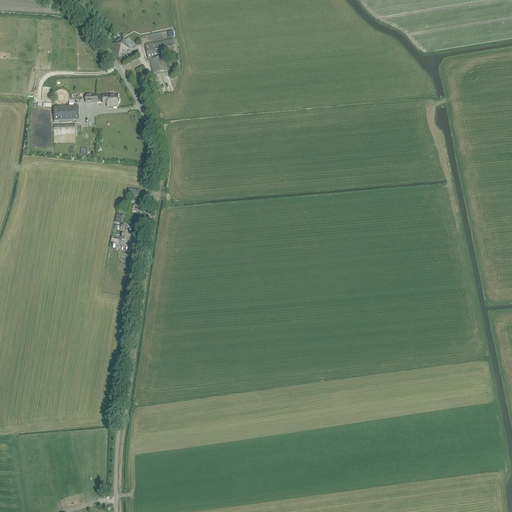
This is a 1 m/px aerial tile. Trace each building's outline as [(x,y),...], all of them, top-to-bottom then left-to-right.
[(123,38),(112,44),(118,57),(127,52),(126,51),(130,49),(129,49),(132,48),(127,39),(125,40),(123,38)] [(171,40),(145,45),(148,61),(150,60),(151,62),(153,74),(167,71),(165,57),(177,55),(173,39),(171,40)] [(143,66),(135,70),(139,77),(147,73),(143,66)] [(102,95),(98,95),(98,103),(102,102),(102,105),(106,105),(107,109),(119,108),(119,103),(120,102),(120,99),(118,98),(118,94),(102,95)] [(98,95),(85,95),(86,103),(98,103),(98,95)] [(54,122),(79,121),(78,107),(53,108),(54,122)] [(135,204),(132,210),(140,214),(143,208),(135,204)] [(118,226),(117,230),(122,231),(120,240),(129,242),(130,237),(130,236),(130,232),(127,232),(128,227),(125,227),(125,225),(122,224),(122,226),(120,226),(120,227),(118,226)]
